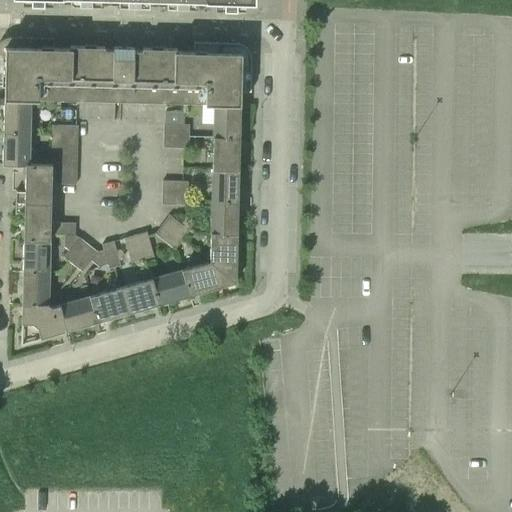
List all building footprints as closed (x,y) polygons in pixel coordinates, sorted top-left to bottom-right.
[(205,3),(207,3),(215,3),(215,10),(245,10),(246,4),(254,4),(255,4),(255,0),(22,0),(22,5),(53,6),(53,0),(63,0),(63,5),(110,6),(158,7),(205,9),(205,3)] [(214,104),(240,105),(241,65),(230,53),(177,51),(177,49),(142,48),(142,51),(134,50),(134,48),(113,47),(113,50),(104,50),(105,47),(70,46),(70,49),(17,47),(5,59),(4,99),(35,100),(214,104)] [(34,133),(34,126),(35,100),(4,99),(3,132),(34,133)] [(212,139),(239,140),(240,105),(214,104),(213,136),(212,136),(212,139)] [(164,136),(189,136),(189,124),(164,124),(164,136)] [(52,137),(77,138),(77,126),(52,125),(52,137)] [(25,165),(33,164),(34,133),(3,132),(3,164),(25,165)] [(163,148),(189,148),(189,136),(164,136),(163,148)] [(52,148),(77,149),(77,138),(52,137),(52,148)] [(211,169),(239,169),(239,140),(212,139),(211,167),(211,169)] [(51,160),(77,161),(77,149),(52,148),(51,160)] [(51,172),(76,173),(77,161),(51,160),(51,164),(51,172)] [(33,164),(25,165),(25,193),(51,193),(51,164),(33,164)] [(211,201),(238,201),(239,169),(211,169),(212,171),(211,201)] [(51,184),(76,184),(76,173),(51,172),(51,184)] [(162,193),(187,193),(188,181),(162,181),(162,193)] [(162,205),(187,205),(187,193),(162,193),(162,205)] [(210,232),(237,233),(238,201),(211,201),(210,232)] [(51,213),(24,212),(24,240),(50,240),(50,222),(51,213)] [(182,240),(189,231),(169,215),(162,224),(182,240)] [(64,234),(75,235),(75,223),(50,222),(50,240),(64,234)] [(175,249),(182,240),(162,224),(155,234),(175,249)] [(142,259),(153,256),(146,232),(135,235),(142,259)] [(210,261),(236,282),(237,233),(210,232),(210,261)] [(63,246),(69,250),(78,238),(75,235),(64,234),(63,246)] [(131,262),(142,259),(135,235),(124,238),(131,262)] [(64,257),(73,264),(88,244),(79,237),(78,238),(69,250),(64,257)] [(23,272),(49,273),(50,240),(24,240),(23,272)] [(110,268),(120,265),(113,241),(102,244),(103,250),(108,263),(110,268)] [(82,272),(91,260),(97,252),(88,244),(73,264),(82,272)] [(99,266),(108,263),(103,250),(97,252),(91,260),(99,266)] [(190,295),(236,282),(210,261),(183,269),(190,295)] [(158,304),(190,295),(183,269),(151,278),(158,304)] [(22,305),(48,304),(49,273),(23,272),(22,305)] [(126,313),(158,304),(151,278),(119,287),(126,313)] [(94,323),(126,313),(119,287),(86,297),(94,323)] [(60,332),(94,323),(86,297),(60,304),(52,306),(60,332)] [(21,343),(60,332),(52,306),(48,304),(22,305),(21,343)] [(392,511),(404,503),(410,511),(465,511),(418,452),(356,500),(365,511),(392,511)]
